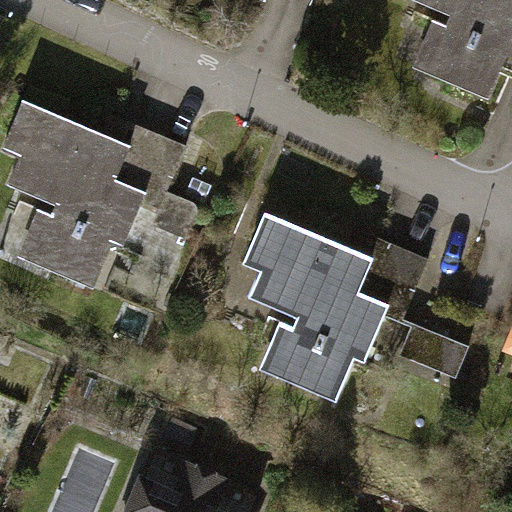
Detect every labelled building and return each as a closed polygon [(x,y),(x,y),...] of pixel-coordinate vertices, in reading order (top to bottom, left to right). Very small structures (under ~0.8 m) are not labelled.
[(511,0),(415,0),(406,25),(441,39),(417,97),(499,130),(511,98),(511,0)] [(95,166),(25,135),(5,179),(29,190),(17,217),(51,233),(27,286),(95,317),(130,240),(186,265),(201,232),(172,220),(195,171),(111,133),(95,166)] [(330,294),(348,253),(268,219),(249,263),(264,270),(252,298),(302,320),(316,288),(330,294)] [(373,264),(348,253),(330,294),(316,288),(302,320),(276,379),(339,406),(358,361),(366,365),(387,317),(405,324),(433,261),(384,240),(373,264)] [(401,351),(464,378),(477,348),(414,320),(401,351)] [(265,511),(270,501),(155,450),(127,511),(265,511)]
